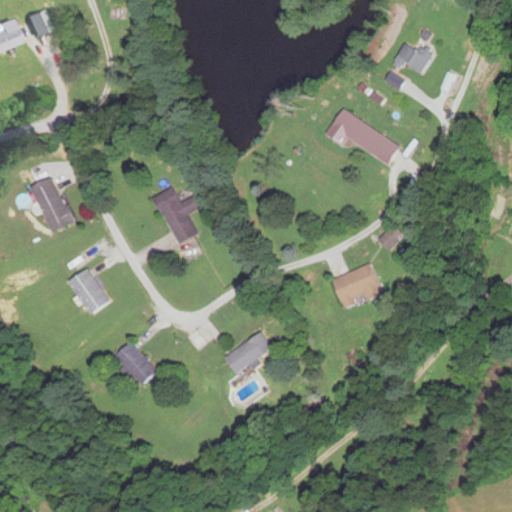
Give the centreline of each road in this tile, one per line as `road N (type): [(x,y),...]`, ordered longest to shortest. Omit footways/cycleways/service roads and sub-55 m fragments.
road 1 (residential): [(200,511),(511,252)]
road 2 (residential): [(511,427),(415,473),(250,463)]
